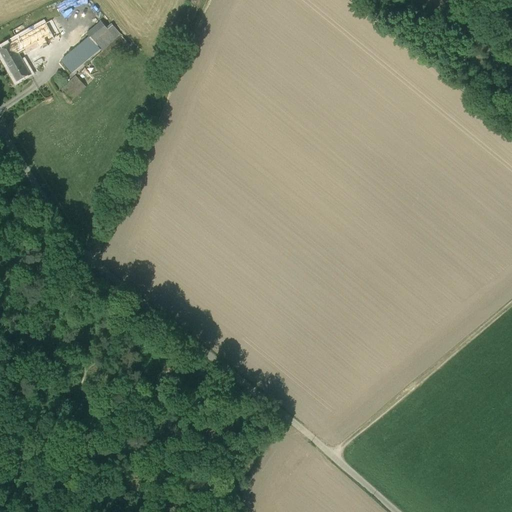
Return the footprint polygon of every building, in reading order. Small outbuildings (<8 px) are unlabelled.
[(17,39),(12,42),(21,57),(36,48),(40,46),(40,47),(47,43),(47,42),(60,35),(52,20),(21,37),(17,39)] [(111,24),(107,28),(101,21),(86,33),(89,37),(62,60),(72,72),(100,49),(102,51),(120,35),(121,34),(111,24)] [(102,51),(91,62),(100,72),(130,45),(120,35),(102,51)] [(12,42),(0,48),(0,52),(17,81),(30,73),(21,57),(12,42)] [(85,86),(76,76),(61,90),(71,100),(85,86)]
